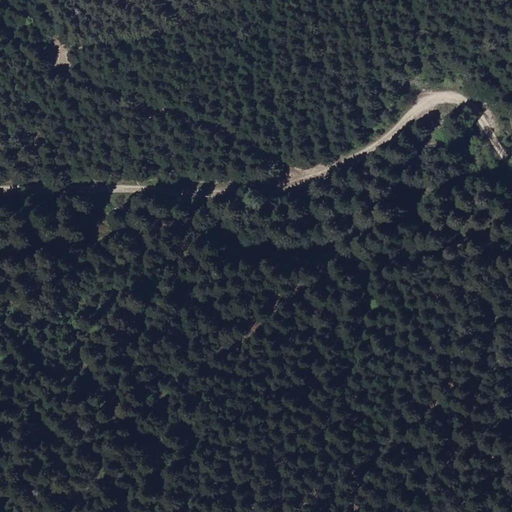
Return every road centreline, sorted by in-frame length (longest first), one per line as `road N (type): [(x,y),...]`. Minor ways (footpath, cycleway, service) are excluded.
road 1 (track): [(0,192),(252,190),(305,181),(343,166),(426,102),(447,96),(471,106),(511,163)]
road 2 (track): [(305,181),(240,124),(65,77),(55,64),(66,50),(141,42),(225,0)]
